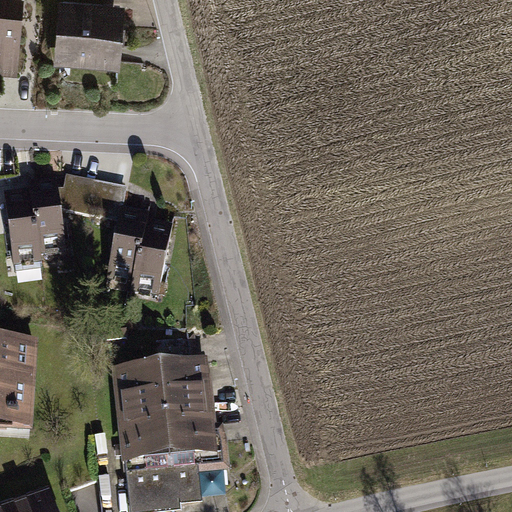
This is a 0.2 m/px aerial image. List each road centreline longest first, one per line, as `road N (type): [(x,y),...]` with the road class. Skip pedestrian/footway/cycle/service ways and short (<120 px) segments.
road 1 (residential): [(200,133),(289,511)]
road 2 (residential): [(0,124),(200,133)]
road 3 (tertiary): [(511,478),(358,511)]
road 4 (residential): [(170,0),(200,133)]
